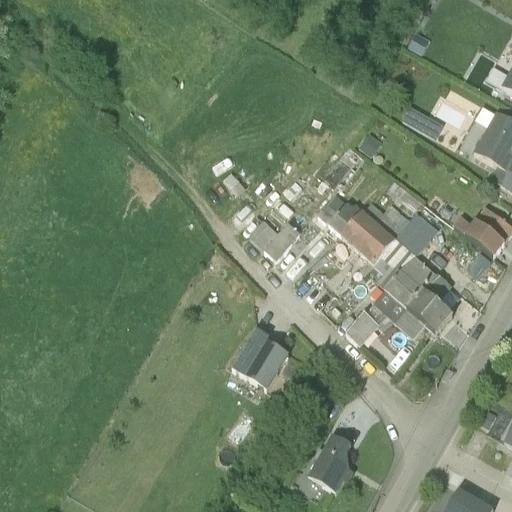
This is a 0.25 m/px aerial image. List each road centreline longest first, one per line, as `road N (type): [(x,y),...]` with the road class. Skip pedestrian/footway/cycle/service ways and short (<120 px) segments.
road 1 (track): [(0,19),(253,271)]
road 2 (residential): [(253,271),(429,455)]
road 3 (tertiary): [(511,313),(429,455)]
